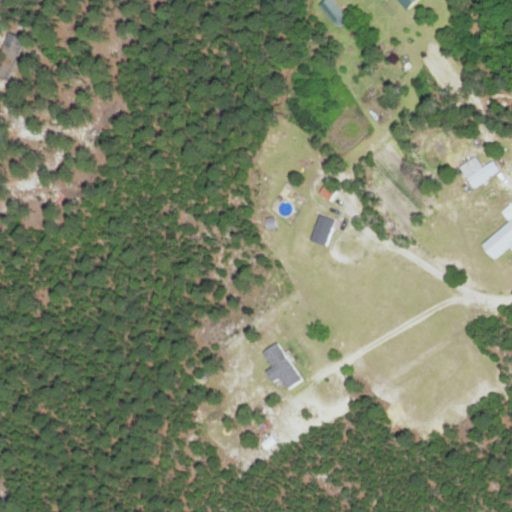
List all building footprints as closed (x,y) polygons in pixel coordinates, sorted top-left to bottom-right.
[(335,22),(347,13),(336,0),(326,0),(321,4),(335,22)] [(403,0),(411,8),(419,0),(403,0)] [(463,164),(476,186),(502,169),(496,159),(485,166),(478,155),(463,164)] [(323,193),(335,200),(341,188),(329,182),(323,193)] [(330,244),(340,219),(324,213),(314,238),(330,244)] [(511,220),(487,243),(502,259),(511,249),(511,220)] [(292,388),(306,378),(281,342),(266,352),(276,365),(269,370),(277,381),(284,377),(292,388)]
